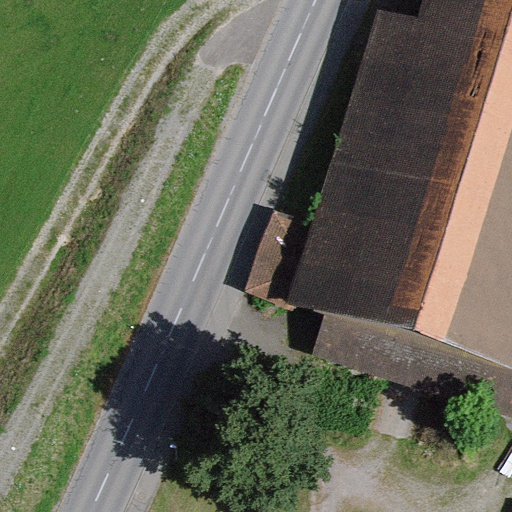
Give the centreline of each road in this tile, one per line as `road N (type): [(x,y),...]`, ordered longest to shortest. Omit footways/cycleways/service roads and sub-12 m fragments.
road 1 (tertiary): [(316,0),(86,511)]
road 2 (track): [(327,511),(346,474),(338,448),(153,362)]
